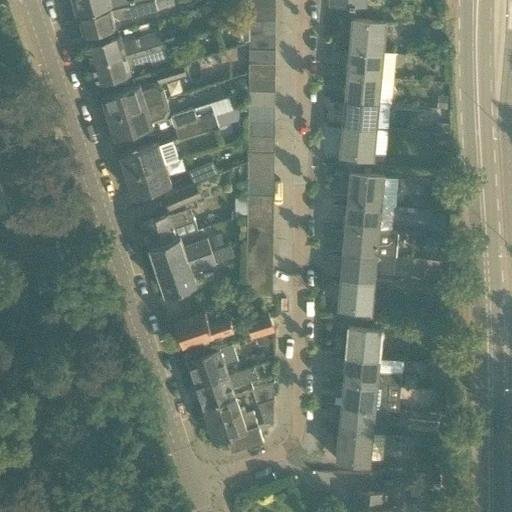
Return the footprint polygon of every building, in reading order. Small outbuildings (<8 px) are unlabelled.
[(75,0),(78,11),(122,0),(75,0)] [(170,5),(168,0),(142,0),(79,16),(84,36),(116,28),(114,20),(159,9),(158,8),(170,5)] [(276,20),(276,5),(250,5),(250,19),(276,20)] [(350,49),(383,52),(385,41),(386,21),(353,18),(350,49)] [(276,34),(276,20),(250,19),(250,21),(250,34),(276,34)] [(250,21),(239,24),(243,42),(250,40),(250,34),(250,21)] [(93,64),(165,43),(161,30),(122,41),(120,34),(87,44),(93,64)] [(276,48),(276,34),(250,34),(250,40),(250,48),(276,48)] [(151,58),(153,65),(170,60),(165,43),(93,64),(98,83),(132,73),(129,65),(151,58)] [(275,63),(276,48),(250,48),(250,63),(275,63)] [(348,74),(381,77),(383,52),(350,49),(348,74)] [(275,78),(275,63),(250,63),(249,77),(275,78)] [(157,72),(161,82),(188,74),(185,64),(157,72)] [(381,77),(348,74),(345,99),(379,102),(381,77)] [(230,81),(234,96),(249,91),(244,77),(230,81)] [(249,77),(249,92),(275,92),(275,78),(249,77)] [(109,116),(167,98),(163,88),(154,82),(142,86),(141,83),(102,95),(109,116)] [(275,92),(249,92),(250,107),(275,107),(275,92)] [(447,108),(448,95),(439,94),(438,107),(447,108)] [(213,98),(214,110),(232,109),(232,97),(213,98)] [(115,137),(154,125),(153,122),(166,118),(170,109),(167,98),(109,116),(115,137)] [(343,124),(376,127),(379,102),(345,99),(343,124)] [(175,127),(215,114),(212,106),(196,111),(195,108),(171,116),(175,127)] [(275,122),(275,107),(250,107),(249,107),(249,122),(275,122)] [(179,140),(219,127),(215,114),(175,127),(179,140)] [(275,136),(275,122),(249,122),(249,136),(275,136)] [(346,163),(364,165),(365,156),(374,156),(376,127),(343,124),(340,154),(347,154),(346,163)] [(384,150),(388,126),(380,125),(376,149),(384,150)] [(275,151),(275,136),(249,136),(249,151),(275,151)] [(127,175),(166,162),(165,162),(178,158),(173,140),(160,144),(159,141),(120,153),(127,175)] [(275,165),(275,151),(249,151),(249,165),(275,165)] [(196,182),(219,173),(215,161),(191,170),(196,182)] [(134,196),(172,183),(166,162),(127,175),(134,196)] [(348,202),(382,205),(385,174),(364,172),(364,165),(346,163),(345,172),(351,172),(348,202)] [(275,179),(275,165),(249,165),(249,179),(275,179)] [(0,210),(10,207),(0,176),(0,210)] [(275,194),(275,179),(249,179),(249,194),(275,194)] [(197,182),(166,195),(172,209),(204,196),(197,182)] [(275,209),(275,194),(249,194),(249,209),(275,209)] [(366,230),(391,232),(394,207),(382,205),(348,202),(346,228),(366,230)] [(150,245),(181,235),(199,229),(191,206),(142,223),(150,245)] [(249,209),(248,224),(275,224),(275,209),(249,209)] [(430,213),(428,230),(445,231),(446,215),(430,213)] [(248,224),(248,237),(275,237),(275,224),(248,224)] [(344,253),(377,256),(396,258),(399,233),(391,232),(366,230),(346,228),(344,253)] [(218,239),(210,242),(208,237),(184,245),(181,235),(150,245),(158,269),(221,248),(218,239)] [(248,237),(248,252),(275,252),(275,237),(248,237)] [(426,251),(450,251),(450,238),(426,238),(426,251)] [(217,263),(216,260),(234,254),(231,245),(221,249),(221,248),(158,269),(166,293),(197,283),(193,271),(217,263)] [(275,266),(275,252),(248,252),(248,266),(275,266)] [(341,278),(375,281),(377,256),(344,253),(341,278)] [(248,266),(248,281),(274,281),(275,266),(248,266)] [(345,307),(344,316),(363,318),(364,309),(372,309),(375,281),(341,278),(339,307),(345,307)] [(274,297),(274,281),(248,281),(248,297),(274,297)] [(200,344),(216,339),(215,337),(235,330),(230,315),(210,321),(206,311),(175,321),(183,346),(199,341),(200,344)] [(275,329),(272,320),(269,311),(247,319),(253,336),(275,329)] [(346,355),(380,359),(383,327),(362,325),(363,318),(344,316),(344,325),(349,325),(346,355)] [(103,338),(100,330),(98,322),(68,331),(73,347),(103,338)] [(197,385),(230,374),(227,364),(239,359),(233,342),(187,358),(197,385)] [(403,372),(379,369),(380,359),(346,355),(344,381),(378,384),(378,381),(402,384),(403,372)] [(434,361),(433,385),(449,385),(449,362),(434,361)] [(204,406),(237,394),(234,386),(259,378),(255,366),(230,374),(197,385),(204,406)] [(274,398),(274,389),(274,380),(252,388),(257,403),(274,398)] [(344,381),(342,406),(376,410),(378,384),(344,381)] [(444,415),(447,389),(436,388),(434,406),(428,406),(428,413),(439,414),(444,415)] [(243,415),(239,400),(237,394),(204,406),(215,440),(226,436),(231,451),(264,440),(254,411),(243,415)] [(259,404),(265,423),(274,420),(274,398),(257,403),(258,404),(259,404)] [(376,410),(342,406),(339,431),(373,435),(376,410)] [(439,414),(428,413),(408,411),(407,421),(409,422),(429,423),(429,424),(437,425),(438,425),(439,414)] [(337,460),(357,461),(371,463),(373,435),(339,431),(337,460)] [(436,467),(437,445),(416,445),(415,467),(436,467)] [(438,488),(438,472),(401,472),(401,488),(438,488)] [(390,511),(391,509),(383,508),(384,493),(356,490),(353,511),(390,511)]
